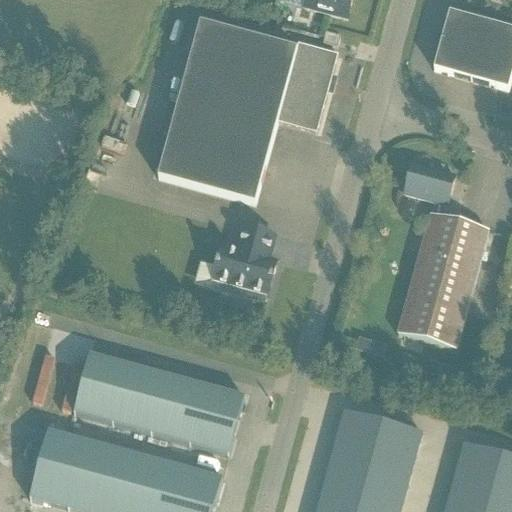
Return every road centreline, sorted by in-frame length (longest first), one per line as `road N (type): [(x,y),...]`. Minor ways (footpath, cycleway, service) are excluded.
road 1 (unknown): [(50,329),(429,427),(437,441),(420,511)]
road 2 (unclassified): [(262,511),(376,108)]
road 3 (unclassified): [(511,144),(376,108)]
